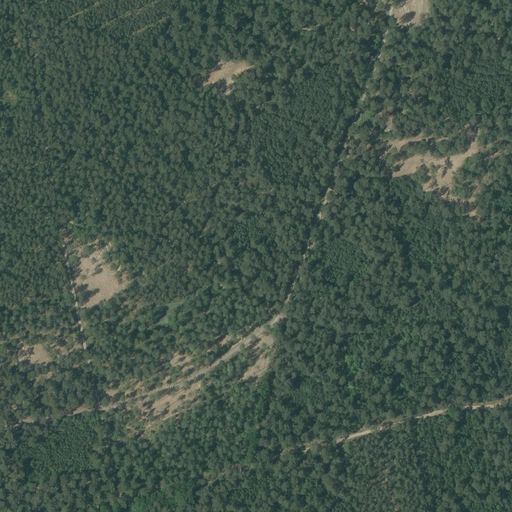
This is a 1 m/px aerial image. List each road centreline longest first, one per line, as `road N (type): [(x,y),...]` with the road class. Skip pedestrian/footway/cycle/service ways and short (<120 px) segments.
road 1 (track): [(99,409),(168,396),(277,322),(390,0)]
road 2 (track): [(45,151),(160,192),(226,275),(180,305),(80,334)]
road 3 (track): [(21,0),(80,334)]
road 4 (track): [(195,483),(454,408),(511,401)]
road 5 (track): [(80,334),(121,500)]
